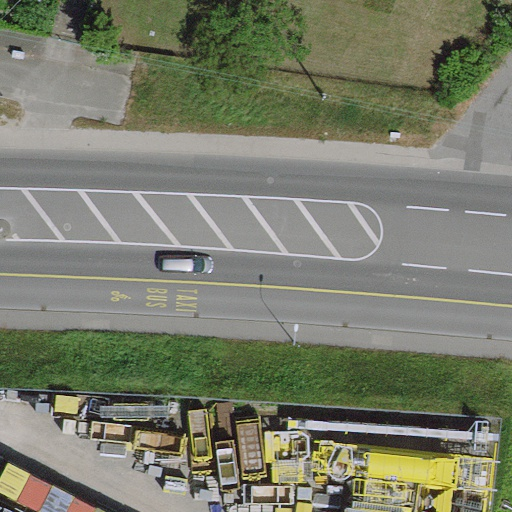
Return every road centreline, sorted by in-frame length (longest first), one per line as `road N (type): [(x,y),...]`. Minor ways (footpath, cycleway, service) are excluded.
road 1 (primary): [(253,239),(0,182)]
road 2 (primary): [(511,261),(253,239)]
road 3 (primary): [(0,273),(253,239)]
